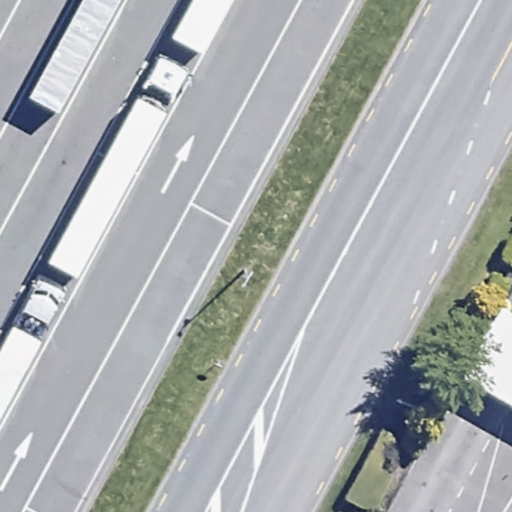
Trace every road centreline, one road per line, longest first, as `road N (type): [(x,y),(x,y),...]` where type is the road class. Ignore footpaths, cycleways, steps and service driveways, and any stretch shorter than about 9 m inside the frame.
road 1 (unclassified): [(173,511),(281,308),(402,138)]
road 2 (unclassified): [(402,138),(351,353),(270,511)]
road 3 (unclassified): [(478,0),(402,138)]
